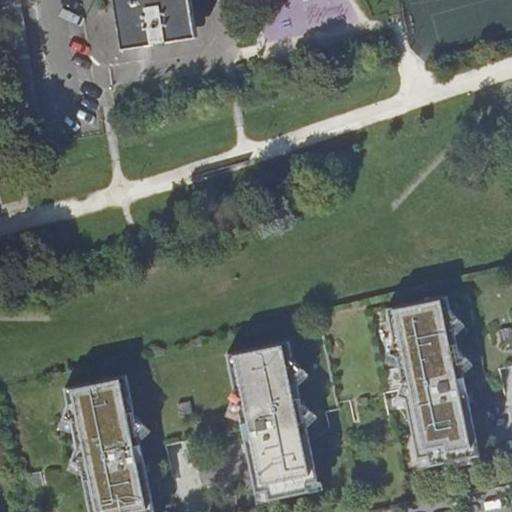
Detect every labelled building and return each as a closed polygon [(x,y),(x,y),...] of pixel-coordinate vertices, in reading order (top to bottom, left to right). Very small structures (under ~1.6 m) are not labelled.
[(0,0),(0,69),(2,81),(13,143),(41,138),(17,0),(0,0)] [(194,38),(188,0),(120,0),(128,48),(194,38)] [(477,456),(446,299),(388,311),(420,467),(477,456)] [(318,500),(287,344),(229,355),(261,511),(318,500)] [(148,511),(122,377),(65,388),(89,511),(148,511)]
